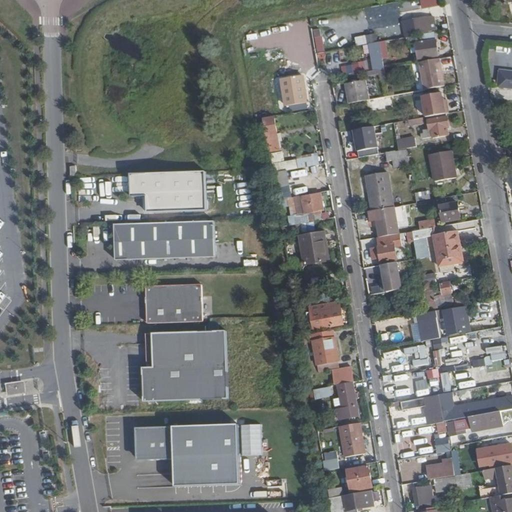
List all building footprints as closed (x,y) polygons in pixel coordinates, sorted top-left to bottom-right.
[(431,30),(428,16),(409,19),(412,33),(431,30)] [(257,46),(274,45),(273,29),(256,30),(257,46)] [(318,52),(326,51),(323,29),(315,30),(318,52)] [(418,37),(419,43),(439,40),(438,33),(418,37)] [(439,40),(419,43),(422,60),(442,56),(439,40)] [(265,51),(268,64),(287,59),(284,47),(265,51)] [(369,51),(373,71),(385,69),(382,49),(369,51)] [(443,58),(423,62),(428,89),(448,85),(443,58)] [(511,71),(496,70),(494,87),(511,88),(511,71)] [(305,82),(304,75),(286,78),(291,101),(307,99),(306,90),(302,90),(301,82),(305,82)] [(346,85),(349,104),(370,100),(367,81),(346,85)] [(435,116),(452,113),(450,104),(447,105),(446,100),(445,92),(425,96),(429,117),(435,116)] [(397,95),(375,99),(377,110),(399,106),(397,95)] [(452,113),(435,116),(439,137),(455,134),(454,125),(456,125),(455,116),(454,116),(453,113),(452,113)] [(281,150),(275,117),(264,118),(270,152),(281,150)] [(408,127),(423,124),(422,118),(407,121),(408,127)] [(376,127),(380,148),(383,147),(387,146),(384,125),(376,127)] [(376,127),(356,130),(360,151),(368,150),(380,148),(376,127)] [(399,141),(400,150),(408,148),(418,146),(417,138),(399,141)] [(368,150),(369,155),(384,153),(383,147),(380,148),(368,150)] [(400,150),(386,152),(388,160),(395,159),(397,167),(412,165),(408,148),(400,150)] [(459,178),(454,151),(433,155),(439,181),(459,178)] [(284,152),(271,154),(273,170),(286,167),(285,160),(284,152)] [(286,170),(299,168),(297,158),(285,160),(286,167),(273,170),(274,172),(286,170)] [(291,198),(286,170),(274,172),(279,200),(291,198)] [(206,172),(131,174),(132,197),(147,197),(148,213),(208,211),(206,172)] [(368,177),(374,211),(376,211),(396,207),(389,172),(368,177)] [(300,224),(325,220),(324,210),(326,210),(323,193),(304,196),(307,213),(298,214),(300,224)] [(419,201),(418,197),(416,197),(415,193),(400,196),(401,204),(419,201)] [(422,230),(437,227),(433,200),(410,205),(414,231),(422,230)] [(461,218),(459,204),(442,207),(445,220),(461,218)] [(381,237),(402,234),(396,207),(376,211),(370,212),(372,222),(378,221),(381,237)] [(215,221),(115,225),(116,260),(216,257),(215,221)] [(439,235),(437,227),(422,230),(424,238),(437,235),(439,235)] [(417,251),(425,249),(424,238),(422,230),(414,231),(417,251)] [(460,231),(439,235),(437,235),(442,261),(465,257),(460,231)] [(331,260),(326,232),(303,236),(308,264),(331,260)] [(381,237),(379,238),(381,247),(373,248),(375,259),(382,258),(383,262),(398,259),(396,245),(404,243),(402,234),(381,237)] [(417,251),(418,259),(427,257),(425,249),(417,251)] [(465,261),(465,257),(442,261),(443,265),(465,261)] [(399,262),(383,265),(385,278),(388,293),(404,290),(399,262)] [(336,286),(333,274),(314,278),(316,289),(336,286)] [(453,293),(451,283),(443,284),(445,294),(453,293)] [(202,285),(146,287),(146,289),(150,289),(150,300),(146,300),(147,324),(203,322),(202,285)] [(446,306),(442,291),(435,292),(436,299),(429,302),(432,309),(446,306)] [(345,324),(342,301),(315,306),(316,310),(312,311),(314,323),(318,322),(319,328),(345,324)] [(448,336),(464,333),(461,315),(466,314),(465,308),(444,312),(448,336)] [(442,311),(428,313),(426,313),(427,320),(423,321),(427,341),(447,338),(442,311)] [(461,315),(464,333),(469,332),(466,314),(461,315)] [(337,330),(317,334),(318,340),(322,364),(342,360),(337,330)] [(227,331),(153,334),(154,368),(143,368),(145,402),(229,399),(227,331)] [(423,344),(402,347),(404,355),(418,352),(419,359),(411,360),(412,367),(427,364),(423,344)] [(490,347),(490,359),(503,359),(502,346),(490,347)] [(432,351),(434,365),(442,364),(440,350),(432,351)] [(386,357),(388,364),(403,360),(401,353),(386,357)] [(356,379),(354,366),(345,368),(348,381),(356,379)] [(433,384),(434,371),(425,371),(424,384),(433,384)] [(440,372),(442,391),(449,390),(447,372),(440,372)] [(407,374),(389,377),(390,384),(408,381),(407,374)] [(361,415),(355,381),(341,383),(343,395),(344,403),(344,407),(340,408),(342,418),(361,415)] [(26,382),(8,385),(10,397),(28,394),(26,382)] [(333,387),(318,389),(319,399),(335,397),(333,387)] [(452,400),(451,392),(442,393),(444,401),(452,400)] [(442,393),(423,397),(428,425),(437,423),(446,421),(448,421),(445,408),(444,401),(442,393)] [(336,405),(344,403),(343,395),(335,397),(336,405)] [(468,404),(445,408),(448,421),(471,417),(468,404)] [(503,427),(499,412),(471,417),(471,419),(448,423),(451,437),(467,433),(467,430),(473,429),(473,432),(503,427)] [(446,421),(437,423),(438,430),(448,429),(446,421)] [(368,454),(362,423),(340,426),(346,457),(368,454)] [(242,428),(139,431),(140,462),(177,461),(178,490),(243,488),(242,428)] [(484,445),(511,440),(511,435),(483,440),(484,445)] [(453,448),(452,446),(451,438),(441,440),(443,450),(453,448)] [(511,462),(511,445),(490,450),(493,467),(511,462)] [(326,471),(339,469),(337,459),(324,461),(326,471)] [(374,486),(370,465),(349,469),(353,490),(374,486)] [(511,465),(493,469),(498,496),(511,493),(511,465)] [(430,480),(435,479),(433,470),(413,474),(414,483),(430,480)] [(458,488),(471,485),(469,473),(455,475),(458,488)] [(414,483),(410,484),(411,489),(415,488),(418,508),(435,505),(430,480),(414,483)] [(331,499),(344,496),(343,487),(329,490),(331,499)] [(360,511),(360,509),(377,506),(375,491),(344,496),(331,499),(333,511),(360,511)] [(511,511),(511,493),(498,496),(492,497),(494,511),(511,511)]
